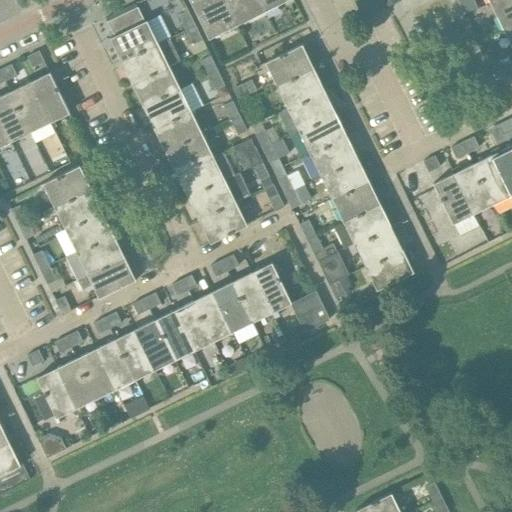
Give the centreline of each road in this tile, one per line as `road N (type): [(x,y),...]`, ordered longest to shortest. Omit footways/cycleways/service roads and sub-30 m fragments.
road 1 (residential): [(189,263),(68,3)]
road 2 (residential): [(189,263),(24,341)]
road 3 (residential): [(417,148),(369,51),(348,45),(326,0)]
